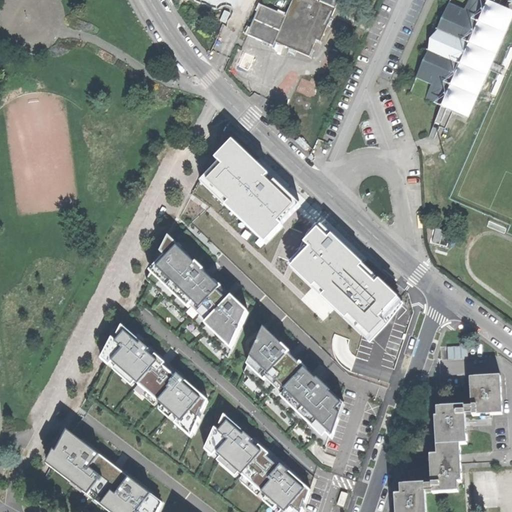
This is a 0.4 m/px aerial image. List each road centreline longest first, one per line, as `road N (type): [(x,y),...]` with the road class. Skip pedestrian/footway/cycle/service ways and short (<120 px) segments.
road 1 (residential): [(150,0),(207,79),(438,291)]
road 2 (track): [(40,442),(221,92)]
road 3 (residential): [(366,511),(438,291)]
